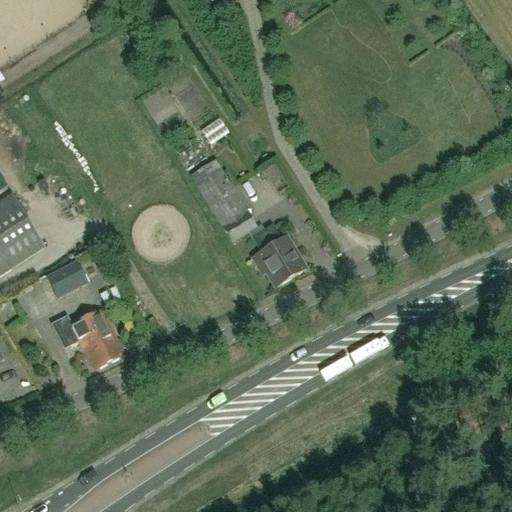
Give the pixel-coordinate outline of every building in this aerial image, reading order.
[(214,148),(234,141),(228,124),(208,132),(214,148)] [(257,231),(236,199),(214,163),(190,178),(213,214),(232,247),(257,231)] [(0,278),(45,250),(12,196),(0,203),(0,278)] [(276,291),(306,273),(287,241),(282,243),(273,229),(253,241),(261,256),(257,258),(276,291)] [(74,264),(44,280),(56,304),(87,289),(74,264)] [(102,314),(87,322),(73,329),(68,319),(51,328),(64,353),(80,345),(95,374),(110,366),(125,359),(102,314)]
